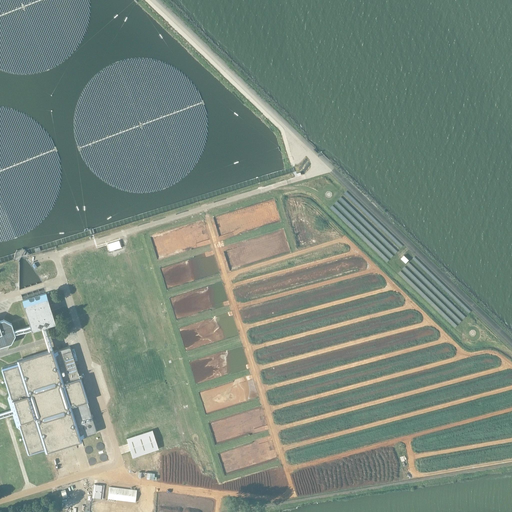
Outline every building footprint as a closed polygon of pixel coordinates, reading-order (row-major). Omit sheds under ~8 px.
[(22,300),(30,326),(32,330),(55,323),(46,293),(22,300)] [(0,344),(10,342),(14,335),(10,324),(4,320),(0,321),(0,344)] [(14,409),(13,410),(12,411),(15,412),(23,437),(21,440),(24,441),(28,452),(29,453),(96,432),(96,431),(70,347),(69,346),(2,367),(1,368),(5,380),(4,382),(6,384),(14,409)] [(158,449),(152,430),(126,438),(132,457),(158,449)] [(102,463),(107,460),(104,454),(99,457),(102,463)] [(102,499),(104,485),(93,484),(92,498),(102,499)] [(135,502),(137,490),(109,487),(108,499),(135,502)]
